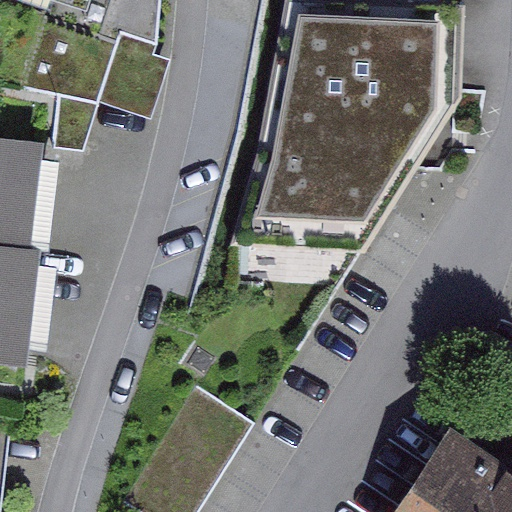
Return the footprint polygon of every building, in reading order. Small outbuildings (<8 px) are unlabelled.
[(465,6),(285,1),(257,159),(232,242),(362,251),(462,98),(465,6)] [(0,253),(22,256),(34,150),(0,146),(0,253)] [(22,256),(0,253),(0,360),(23,364),(36,257),(22,256)] [(127,511),(208,511),(258,429),(197,394),(127,511)] [(441,404),(372,505),(382,511),(511,511),(511,418),(496,442),(441,404)]
